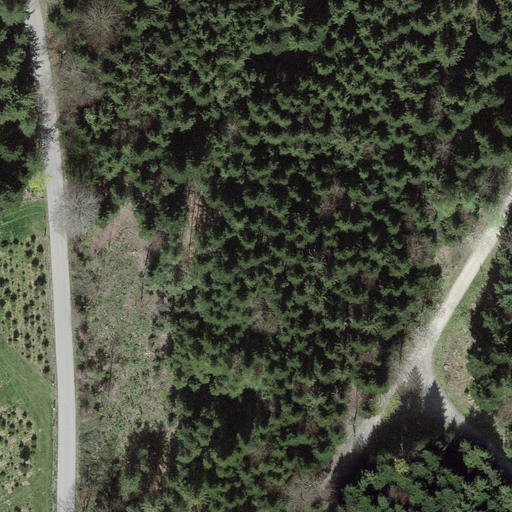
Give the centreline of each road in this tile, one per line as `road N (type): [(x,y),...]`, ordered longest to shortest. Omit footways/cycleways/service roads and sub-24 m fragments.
road 1 (unclassified): [(68,511),(62,227),(21,0)]
road 2 (track): [(321,511),(511,197)]
road 3 (track): [(406,370),(511,477)]
